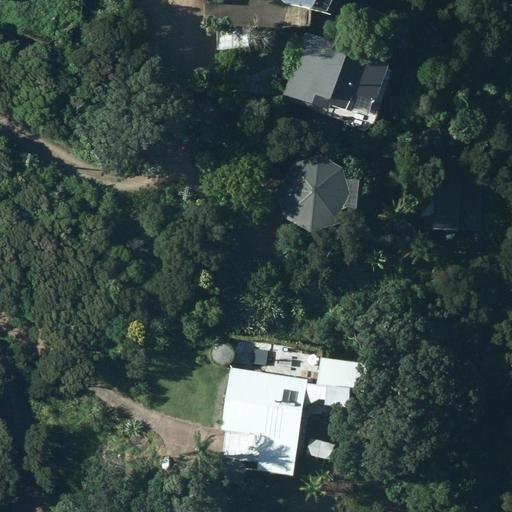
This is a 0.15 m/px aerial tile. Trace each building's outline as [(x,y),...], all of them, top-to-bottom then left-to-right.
[(313,27),(289,91),(337,109),(340,100),(379,113),(385,96),(387,98),(401,58),(313,27)] [(249,32),(218,32),(218,54),(249,54),(249,32)] [(372,173),(355,172),(353,164),(330,150),(303,157),(289,182),(284,182),(281,188),(291,216),(319,229),(348,221),(352,215),(350,213),(355,202),(370,203),(372,173)] [(466,228),(467,173),(429,172),(427,227),(466,228)] [(275,346),(248,342),(245,366),(272,369),(275,346)] [(375,362),(326,356),(322,384),(329,385),(327,402),(369,407),(375,362)] [(297,476),(310,379),(235,368),(227,427),(229,428),(225,456),(262,461),(260,470),(297,476)]
